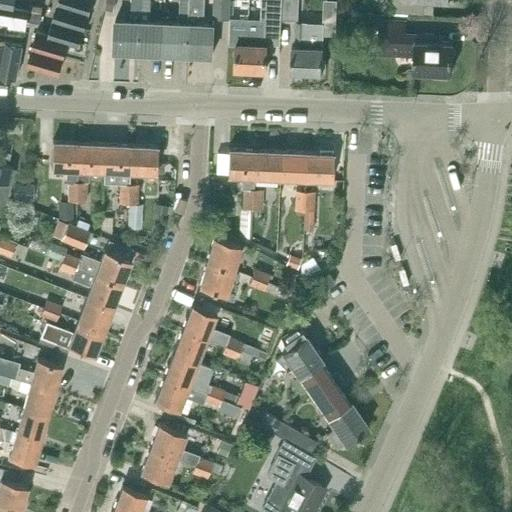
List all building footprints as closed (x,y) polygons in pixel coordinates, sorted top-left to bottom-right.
[(57,0),(56,3),(88,12),(91,0),(57,0)] [(113,50),(138,51),(140,0),(131,0),(130,19),(114,18),(113,50)] [(140,0),(138,51),(162,52),(163,20),(150,20),(150,0),(140,0)] [(179,0),(179,21),(163,20),(162,52),(186,54),(188,0),(179,0)] [(188,0),(186,54),(211,55),(212,23),(198,22),(199,13),(205,13),(204,0),(188,0)] [(214,0),(213,17),(229,17),(230,0),(214,0)] [(281,0),(281,15),(281,19),(298,19),(298,0),(281,0)] [(393,0),(393,12),(409,12),(409,3),(448,5),(447,0),(393,0)] [(83,28),(88,12),(56,3),(52,18),(83,28)] [(43,6),(30,4),(29,12),(42,14),(43,6)] [(387,5),(377,4),(377,13),(387,13),(387,5)] [(13,7),(0,5),(0,18),(11,20),(10,22),(24,24),(28,10),(13,7)] [(28,20),(40,22),(42,14),(29,12),(28,20)] [(231,16),(230,43),(236,43),(234,68),(248,69),(248,70),(262,71),(262,70),(266,70),(267,43),(264,42),(265,18),(231,16)] [(79,44),(83,28),(52,18),(47,34),(67,41),(79,44)] [(291,44),(290,71),(321,72),(323,22),(295,20),(293,44),(291,44)] [(379,20),(378,46),(409,47),(409,54),(414,54),(413,70),(435,71),(435,75),(447,76),(448,72),(452,72),(453,41),(434,40),(434,33),(414,33),(415,21),(379,20)] [(67,41),(47,34),(36,31),(31,47),(63,56),(67,41)] [(4,42),(0,64),(0,73),(15,77),(21,46),(4,42)] [(63,56),(31,47),(26,64),(58,73),(63,56)] [(51,140),(50,168),(65,168),(65,181),(67,181),(76,181),(78,142),(51,140)] [(78,142),(76,181),(85,182),(87,182),(88,169),(102,170),(103,143),(78,142)] [(102,170),(102,183),(118,183),(127,183),(128,171),(129,144),(103,143),(102,170)] [(129,144),(128,171),(154,172),(156,145),(129,144)] [(252,176),(254,149),(227,148),(226,175),(252,176)] [(278,177),(279,150),(254,149),(252,176),(278,177)] [(305,151),(279,150),(278,177),(304,178),(305,151)] [(332,152),(305,151),(304,178),(331,179),(332,152)] [(0,162),(0,182),(10,185),(15,166),(0,162)] [(67,181),(66,200),(75,201),(75,200),(76,181),(67,181)] [(75,200),(75,201),(84,201),(85,182),(76,181),(75,200)] [(6,202),(6,201),(10,185),(0,182),(0,201),(2,201),(6,202)] [(14,183),(13,199),(33,200),(34,183),(14,183)] [(118,183),(117,202),(127,203),(127,183),(118,183)] [(127,183),(127,203),(129,203),(136,203),(137,184),(127,183)] [(252,207),(253,187),(244,187),(243,207),(252,207)] [(263,188),(253,187),(251,219),(261,219),(263,188)] [(294,209),(303,209),(305,189),(295,189),(294,209)] [(305,189),(303,209),(303,224),(312,224),(313,210),(314,210),(315,190),(305,189)] [(156,202),(155,212),(166,214),(168,204),(156,202)] [(129,203),(128,226),(140,227),(141,203),(136,203),(129,203)] [(72,205),(60,205),(60,217),(72,217),(72,205)] [(57,218),(51,234),(83,247),(90,231),(67,223),(57,218)] [(212,235),(205,260),(232,269),(240,244),(212,235)] [(0,237),(0,251),(10,256),(15,244),(0,237)] [(49,242),(45,254),(61,260),(61,259),(64,253),(66,249),(49,242)] [(79,259),(76,266),(121,284),(130,260),(103,249),(99,260),(80,253),(78,258),(79,259)] [(61,259),(61,260),(76,266),(79,259),(78,258),(64,253),(61,259)] [(290,253),(285,264),(297,268),(301,257),(290,253)] [(61,260),(58,268),(72,273),(73,274),(76,266),(61,260)] [(232,269),(205,260),(197,285),(225,294),(232,269)] [(72,273),(70,277),(89,285),(84,296),(112,307),(121,284),(76,266),(73,274),(72,273)] [(255,267),(252,275),(267,281),(270,273),(255,267)] [(328,271),(318,278),(325,288),(335,282),(328,271)] [(267,281),(252,275),(248,283),(263,289),(267,281)] [(84,296),(75,320),(103,330),(112,307),(84,296)] [(46,300),(43,307),(58,313),(61,305),(46,300)] [(191,304),(181,328),(205,338),(206,337),(225,344),(227,336),(228,337),(230,332),(210,325),(215,313),(191,304)] [(43,307),(40,315),(55,320),(58,313),(43,307)] [(45,321),(39,337),(66,347),(67,344),(93,354),(103,330),(75,320),(71,331),(45,321)] [(297,373),(298,375),(319,359),(321,358),(304,333),(303,333),(297,325),(280,336),(287,346),(281,350),(282,351),(276,357),(294,375),(297,373)] [(181,328),(172,352),(196,361),(205,338),(181,328)] [(225,344),(239,350),(240,348),(242,342),(228,337),(227,336),(225,344)] [(225,344),(222,351),(237,357),(239,350),(225,344)] [(239,350),(237,357),(249,362),(252,353),(241,348),(240,348),(239,350)] [(172,352),(163,375),(187,385),(187,383),(206,391),(209,384),(206,382),(211,367),(196,361),(172,352)] [(0,355),(0,372),(11,376),(30,381),(55,388),(62,363),(37,356),(33,370),(17,366),(19,361),(0,355)] [(330,374),(319,359),(298,375),(326,417),(350,400),(349,399),(348,400),(338,386),(343,382),(335,370),(330,374)] [(0,372),(0,382),(8,385),(11,376),(0,372)] [(163,375),(153,400),(177,409),(183,394),(203,401),(204,399),(203,398),(206,391),(187,383),(187,385),(163,375)] [(30,381),(23,406),(48,413),(55,388),(30,381)] [(209,384),(206,391),(221,397),(224,390),(209,384)] [(224,390),(221,397),(232,401),(234,402),(234,401),(237,395),(224,390)] [(206,391),(203,398),(204,399),(218,404),(221,398),(221,397),(206,391)] [(350,400),(326,417),(334,427),(325,433),(334,447),(343,441),(344,441),(367,425),(350,400)] [(23,406),(16,430),(41,437),(48,413),(23,406)] [(272,431),(279,419),(265,410),(258,423),(272,431)] [(316,440),(279,419),(272,431),(309,452),(316,440)] [(157,422),(148,446),(175,457),(194,465),(197,457),(198,455),(179,447),(184,433),(157,422)] [(0,437),(13,441),(16,430),(0,425),(0,437)] [(13,441),(9,455),(34,462),(41,437),(16,430),(13,441)] [(221,438),(220,438),(217,446),(228,451),(232,443),(221,438)] [(283,438),(274,455),(276,456),(266,474),(276,479),(261,509),(266,511),(311,511),(312,511),(308,509),(320,485),(303,476),(313,456),(283,438)] [(148,446),(138,470),(166,481),(175,457),(148,446)] [(197,457),(194,465),(209,470),(210,469),(212,463),(197,457)] [(194,465),(191,472),(206,478),(209,470),(194,465)] [(0,466),(0,476),(12,480),(15,471),(0,466)] [(0,502),(21,509),(28,484),(12,480),(0,476),(0,502)] [(120,484),(111,509),(119,511),(137,511),(144,494),(120,484)] [(195,511),(198,505),(187,501),(182,511),(195,511)] [(0,511),(20,511),(21,509),(0,502),(0,511)] [(222,511),(207,503),(201,511),(222,511)]
